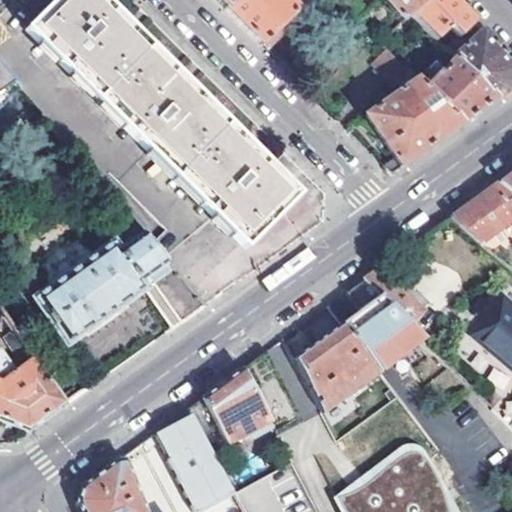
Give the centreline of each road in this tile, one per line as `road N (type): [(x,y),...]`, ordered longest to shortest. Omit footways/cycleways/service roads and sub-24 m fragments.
road 1 (secondary): [(391,221),(9,483)]
road 2 (residential): [(168,0),(391,221)]
road 3 (secondary): [(511,135),(391,221)]
